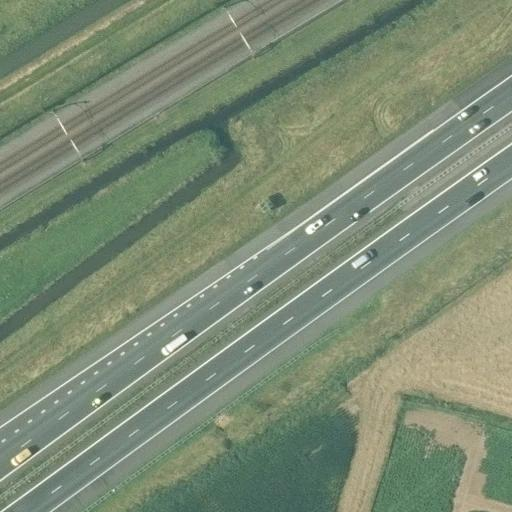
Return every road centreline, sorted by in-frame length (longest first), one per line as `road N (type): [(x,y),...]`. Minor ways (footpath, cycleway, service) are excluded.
road 1 (motorway): [(511,96),(0,463)]
road 2 (motorway): [(27,511),(511,166)]
